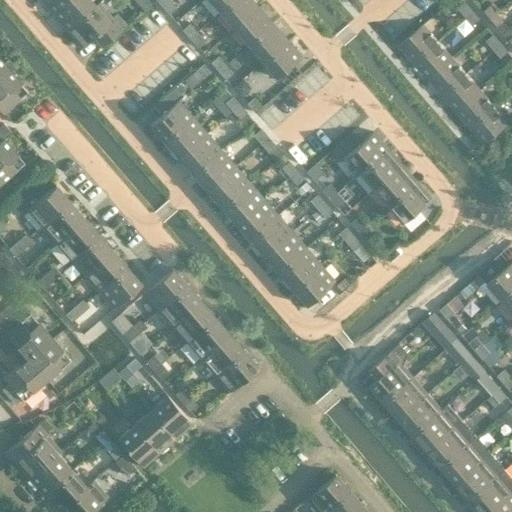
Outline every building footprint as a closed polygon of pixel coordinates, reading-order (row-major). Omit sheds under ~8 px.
[(40,0),(52,14),(68,0),(40,0)] [(95,5),(94,4),(90,0),(68,0),(52,14),(66,30),(95,5)] [(169,14),(176,8),(169,0),(166,0),(161,5),(169,14)] [(208,0),(219,12),(232,0),(208,0)] [(233,28),(258,7),(251,0),(232,0),(219,12),(233,28)] [(102,46),(121,29),(97,1),(94,4),(95,5),(66,30),(81,47),(93,36),(102,46)] [(465,16),(472,10),(465,1),(457,8),(465,16)] [(489,19),(497,13),(490,5),(483,11),(489,19)] [(248,45),(272,23),(258,7),(233,28),(248,45)] [(472,25),(480,19),(472,10),(465,16),(472,25)] [(496,27),(504,20),(497,13),(489,19),(496,27)] [(189,38),(197,31),(189,23),(182,29),(189,38)] [(262,61),(286,40),(272,23),(248,45),(262,61)] [(412,61),(437,40),(422,23),(398,44),(412,61)] [(197,47),(204,40),(197,31),(189,38),(197,47)] [(493,50),(501,43),(494,34),(486,41),(493,50)] [(276,77),(300,56),(286,40),(262,61),(276,77)] [(426,77),(451,56),(437,40),(412,61),(426,77)] [(501,58),(509,52),(501,43),(493,50),(501,58)] [(218,71),(225,64),(218,56),(210,62),(218,71)] [(441,94),(465,73),(451,56),(426,77),(441,94)] [(8,58),(2,62),(0,59),(0,108),(2,111),(27,90),(10,70),(15,66),(8,58)] [(225,64),(231,71),(237,65),(232,59),(225,64)] [(203,78),(211,71),(203,62),(195,69),(203,78)] [(225,79),(232,73),(225,64),(218,71),(225,79)] [(455,110),(480,89),(465,73),(441,94),(455,110)] [(232,87),(240,97),(246,91),(247,85),(241,79),(232,87)] [(153,106),(158,112),(180,93),(174,87),(153,106)] [(470,127),(494,106),(480,89),(455,110),(470,127)] [(232,111),(239,104),(232,96),(224,102),(232,111)] [(253,112),(261,106),(254,96),(246,103),(253,112)] [(163,141),(191,116),(177,100),(149,124),(163,141)] [(239,120),(247,113),(239,104),(232,111),(239,120)] [(484,143),(508,122),(494,106),(470,127),(484,143)] [(177,157),(205,132),(191,116),(163,141),(177,157)] [(3,137),(11,131),(3,121),(0,123),(0,190),(0,191),(9,183),(4,178),(24,161),(3,137)] [(260,144),(268,137),(260,129),(253,135),(260,144)] [(371,131),(361,140),(353,130),(328,151),(337,161),(344,156),(358,172),(386,148),(371,131)] [(191,173),(220,149),(205,132),(177,157),(191,173)] [(267,152),(275,146),(268,137),(260,144),(267,152)] [(372,189),(400,164),(386,148),(358,172),(372,189)] [(206,190),(234,165),(220,149),(191,173),(206,190)] [(288,176),(296,170),(288,161),(281,167),(288,176)] [(387,205),(415,181),(400,164),(372,189),(387,205)] [(220,206),(248,181),(234,165),(206,190),(220,206)] [(296,185),(303,178),(296,170),(288,176),(296,185)] [(234,222),(262,197),(248,181),(220,206),(234,222)] [(401,221),(429,197),(415,181),(387,205),(401,221)] [(305,182),(296,189),(301,194),(309,187),(305,182)] [(328,199),(336,192),(329,183),(321,190),(328,199)] [(42,226),(71,201),(56,184),(27,209),(42,226)] [(336,207),(344,201),(336,192),(328,199),(336,207)] [(317,209),(324,202),(316,194),(309,200),(317,209)] [(248,238),(276,214),(262,197),(234,222),(248,238)] [(56,243),(85,218),(71,201),(42,226),(56,243)] [(324,218),(332,211),(324,202),(317,209),(324,218)] [(262,255),(290,230),(276,214),(248,238),(262,255)] [(357,231),(364,225),(357,216),(349,223),(357,231)] [(70,259),(99,234),(85,218),(56,243),(70,259)] [(364,240),(372,234),(364,225),(357,231),(364,240)] [(345,242),(352,235),(345,226),(337,233),(345,242)] [(276,271),(305,246),(290,230),(262,255),(276,271)] [(23,249),(33,241),(26,233),(16,241),(23,249)] [(84,276),(114,251),(99,234),(70,259),(84,276)] [(353,250),(360,244),(352,235),(345,242),(353,250)] [(15,256),(23,249),(16,241),(8,248),(15,256)] [(291,287),(319,263),(305,246),(276,271),(291,287)] [(98,292),(127,267),(114,251),(84,276),(98,292)] [(502,299),(511,289),(511,261),(503,269),(496,262),(481,274),(502,299)] [(305,304),(333,279),(319,263),(291,287),(305,304)] [(51,282),(61,273),(54,265),(44,274),(51,282)] [(112,308),(141,283),(127,267),(98,292),(112,308)] [(157,308),(185,283),(171,267),(143,291),(157,308)] [(43,289),(51,282),(44,274),(36,281),(43,289)] [(342,289),(351,281),(346,275),(337,283),(342,289)] [(479,275),(473,281),(478,287),(484,281),(479,275)] [(171,325),(200,300),(185,283),(157,308),(171,325)] [(511,310),(511,289),(502,299),(511,310)] [(447,319),(464,305),(456,296),(439,309),(447,319)] [(80,314),(89,306),(82,298),(73,306),(80,314)] [(186,341),(214,317),(200,300),(171,325),(186,341)] [(71,321),(80,314),(73,306),(64,314),(71,321)] [(434,314),(432,311),(418,323),(419,324),(429,337),(444,325),(442,323),(434,314)] [(22,400),(70,359),(30,312),(6,333),(0,326),(0,348),(5,354),(9,351),(18,362),(2,376),(8,383),(21,399),(22,400)] [(200,357),(228,333),(214,317),(186,341),(200,357)] [(450,322),(460,334),(466,328),(456,317),(450,322)] [(136,333),(145,326),(139,318),(130,325),(136,333)] [(128,341),(136,333),(130,325),(121,333),(128,341)] [(214,374),(242,350),(228,333),(200,357),(214,374)] [(475,351),(483,344),(476,336),(468,342),(475,351)] [(405,355),(396,345),(396,344),(366,370),(375,380),(370,384),(385,401),(413,377),(398,360),(405,355)] [(495,350),(491,354),(483,344),(475,351),(489,367),(501,358),(495,350)] [(464,362),(471,356),(463,346),(456,353),(464,362)] [(228,391),(257,366),(242,350),(214,374),(228,391)] [(152,370),(160,363),(153,354),(145,361),(152,370)] [(478,379),(485,372),(471,356),(464,362),(478,379)] [(132,372),(141,365),(134,357),(125,364),(132,372)] [(160,378),(168,372),(160,363),(152,370),(160,378)] [(139,381),(132,372),(125,364),(117,372),(123,380),(124,379),(131,387),(139,381)] [(504,384),(511,377),(504,368),(496,375),(504,384)] [(492,395),(499,388),(485,372),(478,379),(492,395)] [(399,417),(427,393),(413,377),(385,401),(399,417)] [(21,399),(8,383),(2,388),(15,404),(21,399)] [(181,402),(188,395),(182,387),(174,394),(181,402)] [(499,403),(506,397),(499,388),(492,395),(499,403)] [(414,434),(442,410),(441,409),(427,393),(399,417),(414,434)] [(174,437),(191,423),(166,395),(149,409),(174,437)] [(189,411),(196,404),(188,395),(181,402),(189,411)] [(498,403),(491,395),(488,399),(494,407),(498,403)] [(428,450),(456,426),(462,420),(447,403),(441,409),(442,410),(414,434),(428,450)] [(511,405),(500,416),(511,429),(511,405)] [(158,451),(174,437),(149,409),(133,423),(158,451)] [(102,429),(110,423),(102,414),(95,420),(102,429)] [(44,432),(51,426),(44,417),(3,452),(13,464),(15,462),(29,478),(57,453),(57,454),(60,451),(44,432)] [(94,436),(102,429),(95,420),(87,427),(94,436)] [(441,466),(470,442),(469,441),(475,435),(462,420),(456,426),(428,450),(441,466)] [(141,466),(158,451),(133,423),(116,437),(141,466)] [(456,483),(490,453),(475,435),(469,441),(470,442),(441,466),(456,483)] [(116,460),(124,453),(116,444),(108,451),(116,460)] [(71,470),(57,454),(57,453),(29,478),(43,494),(71,470)] [(130,462),(131,462),(124,453),(116,460),(114,462),(126,475),(135,467),(130,462)] [(470,499),(505,469),(490,453),(456,483),(470,499)] [(487,511),(511,491),(511,477),(505,469),(470,499),(481,511),(487,511)] [(85,486),(83,485),(71,470),(43,494),(58,511),(65,506),(64,504),(85,486)] [(318,511),(323,511),(349,489),(334,472),(305,497),(318,511)] [(70,511),(87,511),(106,496),(92,478),(83,485),(85,486),(64,504),(65,506),(70,511)] [(356,511),(363,506),(349,489),(323,511),(356,511)] [(511,511),(511,491),(487,511),(511,511)]
